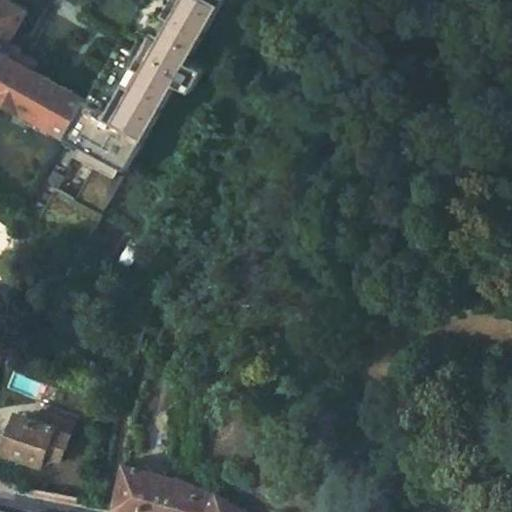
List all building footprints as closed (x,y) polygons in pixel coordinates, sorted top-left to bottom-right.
[(0,0),(0,95),(72,136),(67,144),(84,154),(88,146),(131,171),(230,1),(227,0),(172,0),(112,105),(96,94),(91,103),(45,78),(51,67),(9,43),(27,10),(9,0),(0,0)] [(40,220),(85,246),(104,213),(58,187),(40,220)] [(144,221),(137,230),(146,236),(152,227),(144,221)] [(58,428),(20,413),(7,449),(44,464),(48,455),(61,460),(71,437),(57,431),(58,428)] [(248,511),(220,489),(218,492),(181,474),(129,459),(120,508),(134,511),(248,511)]
